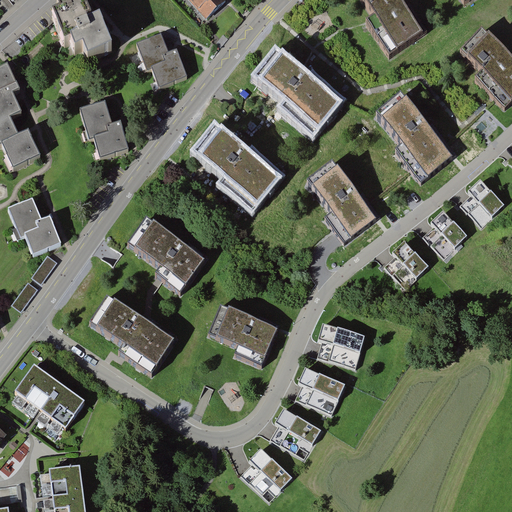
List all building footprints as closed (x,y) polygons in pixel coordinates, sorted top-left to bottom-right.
[(225,0),(185,0),(206,22),(227,2),(225,0)] [(375,21),(366,27),(389,61),(427,34),(409,9),(405,11),(397,0),(360,0),(373,19),(375,21)] [(60,16),(51,20),(63,49),(71,45),(75,53),(84,50),(89,62),(112,53),(102,29),(101,26),(91,30),(80,3),(58,12),(60,16)] [(511,106),(511,60),(485,33),(464,55),(485,76),(478,83),(507,112),(511,106)] [(161,39),(137,49),(147,75),(153,72),(160,90),(187,79),(177,54),(173,56),(168,58),(161,39)] [(278,56),(257,81),(289,108),(284,114),(310,137),(339,104),(313,81),(311,84),(299,74),(278,56)] [(7,70),(0,73),(0,149),(3,149),(14,172),(40,160),(28,135),(25,136),(17,140),(9,122),(21,116),(12,97),(16,95),(19,94),(7,70)] [(429,133),(401,99),(377,119),(403,151),(397,156),(421,184),(454,157),(432,130),(429,133)] [(105,106),(80,114),(89,144),(94,142),(100,162),(128,153),(120,126),(116,127),(111,129),(105,106)] [(249,160),(215,132),(195,157),(224,181),(227,183),(222,189),(252,214),(281,179),(253,156),(249,160)] [(511,149),(503,158),(511,166),(511,149)] [(337,167),(312,184),(336,219),(328,224),(344,246),(376,224),(337,167)] [(481,182),(458,207),(481,230),(505,205),(481,182)] [(32,203),(8,212),(20,242),(26,240),(33,258),(61,247),(51,221),(47,222),(41,225),(32,203)] [(423,239),(447,260),(467,237),(444,216),(423,239)] [(149,225),(131,248),(163,272),(157,279),(179,297),(203,266),(149,225)] [(381,264),(407,292),(430,271),(404,243),(381,264)] [(48,258),(31,280),(41,287),(57,265),(48,258)] [(38,292),(28,285),(11,308),(21,315),(38,292)] [(177,345),(110,302),(94,328),(128,350),(123,358),(156,378),(177,345)] [(277,333),(221,310),(209,338),(241,351),(237,360),(262,370),(277,333)] [(315,359),(357,370),(365,339),(323,328),(315,359)] [(85,405),(34,368),(15,396),(40,414),(66,432),(85,405)] [(303,372),(292,401),(332,416),(343,388),(303,372)] [(271,441),(307,458),(320,432),(284,415),(271,441)] [(295,480),(260,451),(238,477),(273,506),(295,480)] [(85,511),(80,469),(49,473),(52,500),(53,511),(85,511)]
